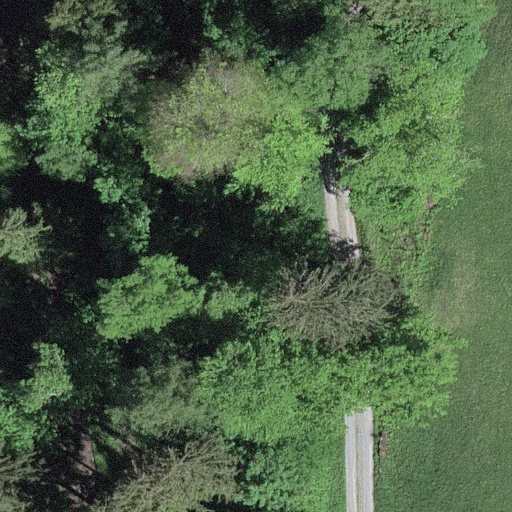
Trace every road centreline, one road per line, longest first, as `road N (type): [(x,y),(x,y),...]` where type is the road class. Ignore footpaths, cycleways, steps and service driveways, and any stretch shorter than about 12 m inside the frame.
road 1 (track): [(67,511),(10,0)]
road 2 (track): [(354,511),(343,115),(368,0)]
